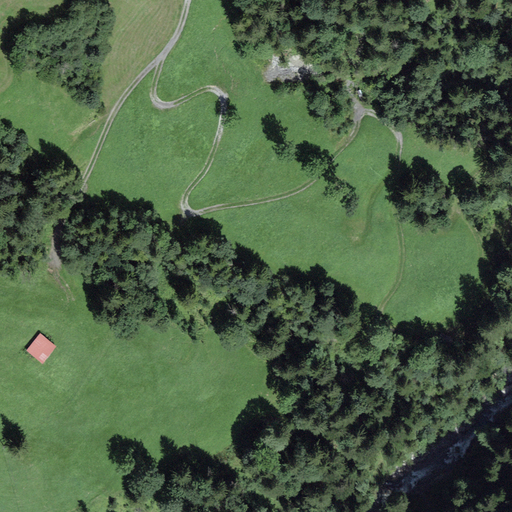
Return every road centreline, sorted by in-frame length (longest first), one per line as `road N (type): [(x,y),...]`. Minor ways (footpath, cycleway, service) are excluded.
road 1 (track): [(188,0),(160,58),(153,95),(169,106),(214,87),(226,107),(210,162),(184,197),(188,210),(306,186),(360,114),(372,115),(400,141),(401,271),(379,321),(391,329),(424,331),(460,316),(480,294),(479,237),(458,190),(489,159)]
road 2 (track): [(160,58),(117,108),(52,247),(51,269),(74,308),(114,328)]
